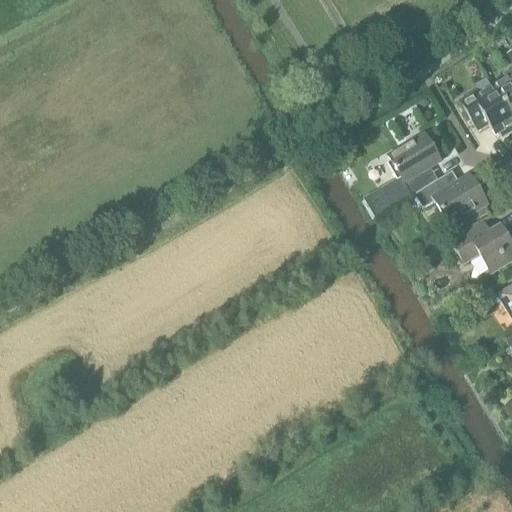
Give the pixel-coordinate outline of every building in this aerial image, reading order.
[(490,89),(511,124),(511,69),(508,73),(510,77),(490,89)] [(511,126),(511,124),(490,89),(477,97),(474,93),(457,103),(474,132),(485,125),(493,138),(497,135),(500,139),(511,131),(511,128),(511,127),(511,126)] [(421,98),(415,103),(422,111),(427,108),(429,106),(423,97),(421,98)] [(417,175),(438,163),(422,136),(385,157),(392,169),(391,169),(394,173),(390,175),(394,181),(377,191),(388,208),(387,209),(388,210),(398,204),(414,194),(425,188),(417,175)] [(425,188),(414,194),(423,210),(433,204),(448,229),(485,207),(467,177),(439,194),(433,183),(425,188)] [(511,261),(511,251),(497,228),(477,240),(471,230),(449,244),(462,265),(477,256),(489,276),(511,261)] [(511,289),(498,298),(511,320),(511,289)] [(495,301),(488,290),(464,304),(473,318),(484,311),(483,308),(495,301)]
